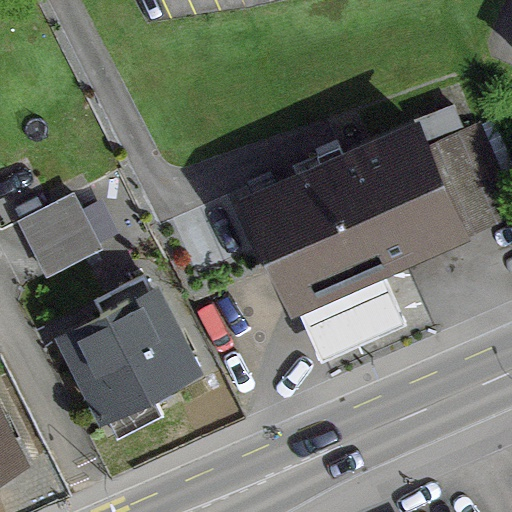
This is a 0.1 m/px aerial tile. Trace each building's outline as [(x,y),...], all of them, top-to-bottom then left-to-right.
[(420,120),(237,200),(292,320),(300,316),(387,278),(471,240),(469,237),(511,218),(470,127),(430,145),(420,120)] [(95,247),(69,196),(16,222),(42,273),(95,247)] [(145,392),(187,370),(140,275),(114,289),(121,302),(99,314),(101,318),(64,337),(114,434),(156,413),(145,392)] [(408,325),(387,278),(300,316),(321,364),(408,325)] [(0,466),(16,459),(0,428),(0,466)]
